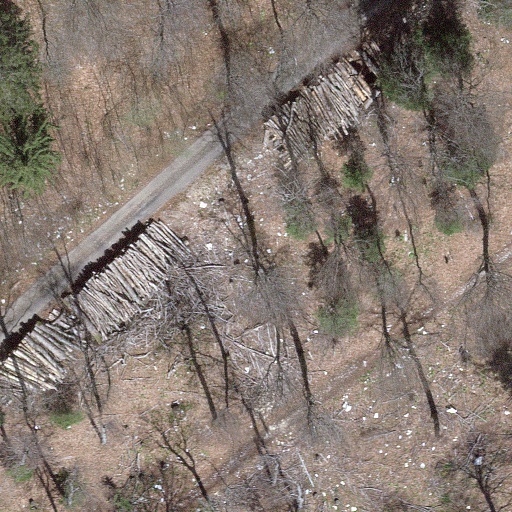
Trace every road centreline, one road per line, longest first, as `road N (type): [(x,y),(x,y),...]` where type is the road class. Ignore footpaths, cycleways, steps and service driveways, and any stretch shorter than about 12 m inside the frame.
road 1 (track): [(365,0),(0,344)]
road 2 (track): [(511,222),(355,379),(186,511)]
